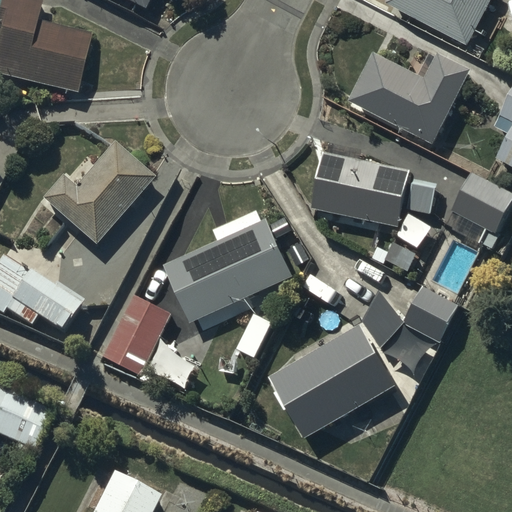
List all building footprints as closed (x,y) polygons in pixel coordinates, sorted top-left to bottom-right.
[(45,0),(44,0),(4,0),(0,20),(0,39),(2,40),(0,48),(0,77),(78,97),(92,38),(39,26),(45,0)] [(120,0),(145,13),(151,0),(120,0)] [(394,0),(391,6),(472,48),(497,0),(394,0)] [(430,84),(378,57),(353,105),(437,148),(474,76),(443,60),(430,84)] [(511,102),(498,129),(511,135),(511,139),(500,162),(511,167),(511,102)] [(156,182),(117,148),(78,192),(65,180),(45,202),(97,248),(156,182)] [(414,174),(329,157),(318,212),(403,230),(414,174)] [(511,214),(511,194),(475,177),(456,215),(501,237),(511,214)] [(441,187),(418,183),(412,213),(434,217),(441,187)] [(435,230),(414,218),(401,238),(422,251),(435,230)] [(298,281),(271,223),(168,271),(195,328),(298,281)] [(420,259),(398,247),(390,264),(412,276),(420,259)] [(392,256),(381,251),(376,261),(386,266),(392,256)] [(32,277),(6,261),(0,269),(0,314),(6,319),(9,314),(34,329),(39,320),(65,337),(86,304),(58,286),(56,289),(33,275),(32,277)] [(463,309),(427,289),(409,324),(385,296),(368,325),(385,352),(409,328),(444,346),(463,309)] [(145,378),(175,317),(140,300),(110,361),(145,378)] [(277,327),(259,318),(242,353),(260,362),(277,327)] [(401,390),(366,329),(273,382),(309,443),(401,390)] [(42,416),(0,396),(0,437),(27,450),(42,416)] [(156,511),(162,501),(117,478),(99,511),(156,511)]
